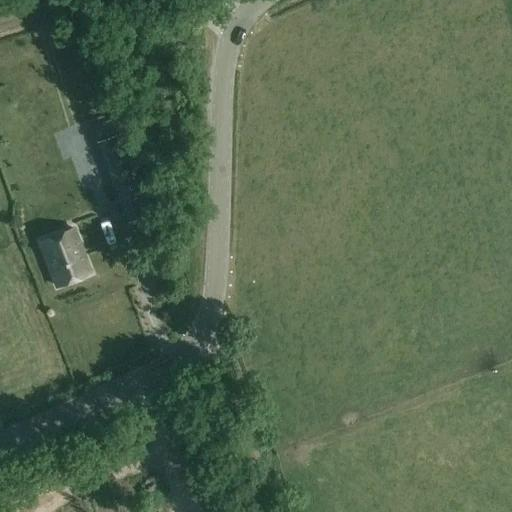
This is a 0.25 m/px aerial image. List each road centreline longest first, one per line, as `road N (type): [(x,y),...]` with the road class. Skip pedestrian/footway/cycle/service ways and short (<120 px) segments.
road 1 (tertiary): [(0,442),(158,372),(202,336),(214,304),(225,62),(258,0)]
road 2 (track): [(241,21),(143,21),(54,6),(0,23)]
road 3 (track): [(277,511),(223,359),(202,336)]
